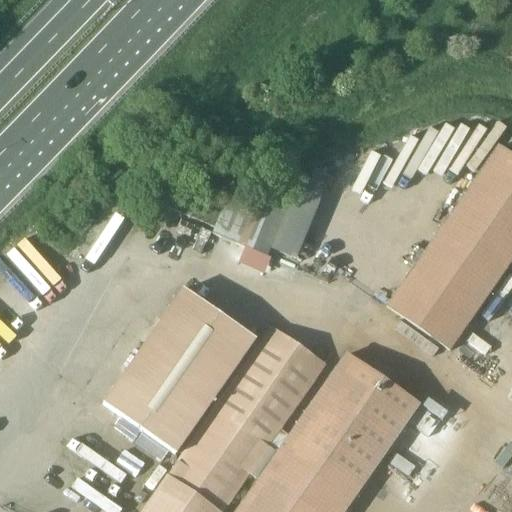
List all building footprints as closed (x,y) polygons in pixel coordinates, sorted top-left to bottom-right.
[(511,159),(496,149),(461,200),(511,235),(511,159)] [(158,180),(149,201),(214,229),(224,204),(198,197),(158,180)] [(211,235),(266,258),(284,215),(285,212),(265,208),(225,200),(224,204),(214,229),(211,235)] [(489,295),(511,261),(511,235),(461,200),(426,251),(489,295)] [(386,308),(449,352),(489,295),(426,251),(386,308)] [(140,448),(167,467),(254,341),(182,291),(102,406),(147,438),(140,448)] [(272,329),(215,411),(267,448),(324,366),(272,329)] [(276,454),(257,481),(254,486),(290,511),(345,511),(418,408),(344,357),(276,454)] [(276,454),(267,448),(215,411),(169,476),(219,511),(221,511),(248,475),(257,481),(276,454)] [(219,511),(169,476),(143,511),(219,511)] [(290,511),(254,486),(235,511),(290,511)]
